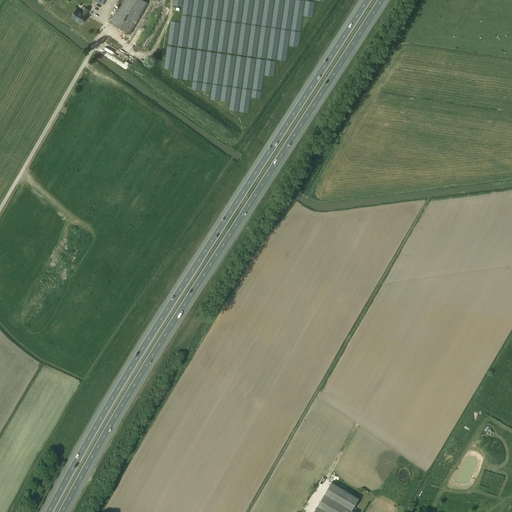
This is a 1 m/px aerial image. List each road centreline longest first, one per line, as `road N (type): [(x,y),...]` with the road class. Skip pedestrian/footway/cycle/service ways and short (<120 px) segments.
road 1 (motorway): [(367,0),(138,353),(49,511)]
road 2 (motorway): [(63,511),(149,359),(381,0)]
road 3 (residential): [(88,58),(0,210)]
